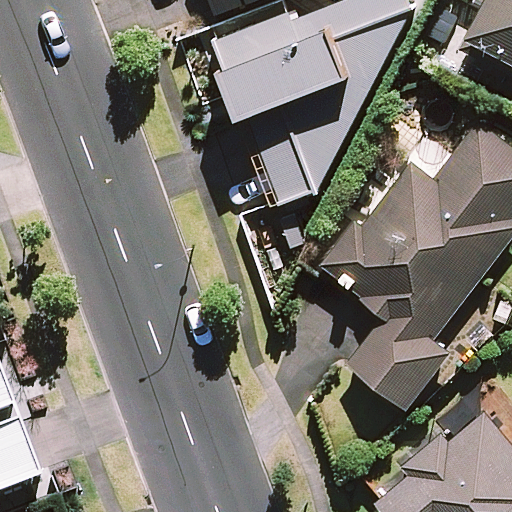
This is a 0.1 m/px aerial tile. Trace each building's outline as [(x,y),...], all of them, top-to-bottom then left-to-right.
[(210,0),(216,15),(255,0),(210,0)] [(235,120),(249,115),(280,204),(320,189),(413,11),(408,0),(342,0),(298,18),(296,8),(213,39),(224,69),(217,71),(235,120)] [(511,0),(484,0),(464,38),(511,63),(511,0)] [(511,216),(511,146),(479,121),(433,181),(407,161),(324,268),(385,315),(347,364),(406,410),(451,352),(434,338),(511,237),(511,227),(506,224),(511,216)] [(0,492),(36,479),(0,382),(0,492)] [(406,474),(374,500),(383,511),(511,511),(511,446),(484,412),(449,441),(441,431),(399,465),(406,474)]
